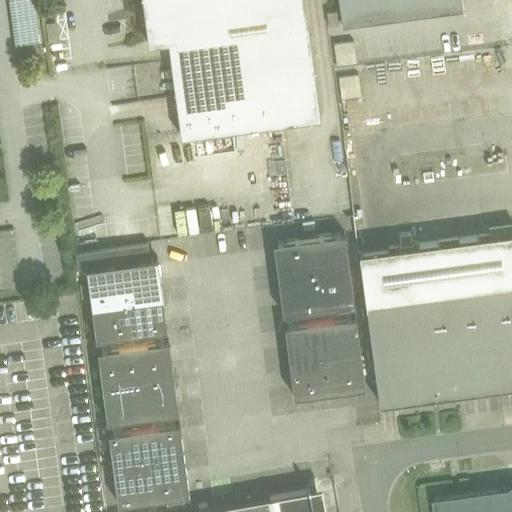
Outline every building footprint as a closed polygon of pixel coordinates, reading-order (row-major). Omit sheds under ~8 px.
[(50,0),(43,0),(40,0),(42,15),(52,13),(50,0)] [(170,59),(190,56),(196,94),(175,97),(180,135),(300,119),(320,116),(304,0),(142,0),(148,42),(168,40),(170,59)] [(338,0),(342,24),(462,8),(460,0),(338,0)] [(327,10),(329,25),(339,24),(337,9),(327,10)] [(353,40),(334,43),(337,65),(356,62),(353,40)] [(358,74),(338,77),(341,98),(361,95),(358,74)] [(511,230),(358,251),(365,298),(379,401),(511,383),(511,230)] [(282,312),(354,302),(344,231),(273,240),(282,312)] [(410,231),(399,233),(400,245),(412,243),(410,231)] [(91,301),(162,292),(157,256),(86,265),(91,301)] [(162,292),(91,301),(95,337),(167,327),(162,292)] [(355,313),(284,323),(293,394),(365,385),(355,313)] [(102,384),(173,374),(168,338),(97,348),(102,384)] [(173,374),(102,384),(106,419),(178,410),(173,374)] [(113,466),(184,456),(179,421),(108,430),(113,466)] [(184,456),(113,466),(117,502),(189,492),(184,456)] [(511,511),(511,484),(434,495),(436,511),(511,511)] [(271,511),(268,495),(175,511),(271,511)]
